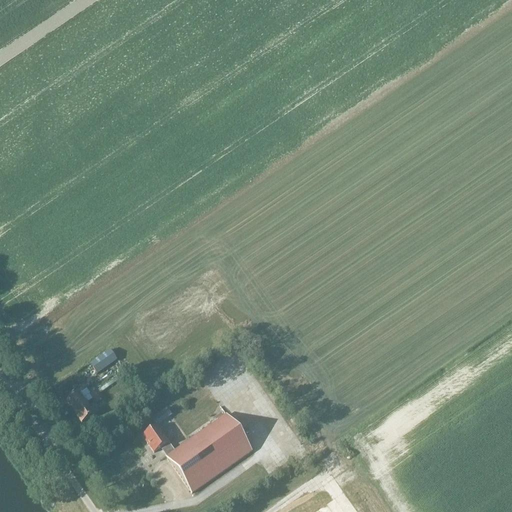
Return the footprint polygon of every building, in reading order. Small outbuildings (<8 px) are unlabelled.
[(96,362),(108,358),(105,351),(94,355),(96,362)] [(91,395),(93,399),(100,394),(97,390),(91,395)] [(66,401),(74,412),(87,404),(79,392),(66,401)] [(100,394),(93,399),(97,404),(104,399),(100,394)] [(87,404),(74,412),(82,424),(95,415),(87,404)] [(166,454),(192,494),(253,452),(225,414),(173,449),(169,443),(158,426),(143,437),(155,454),(162,449),(166,454)]
